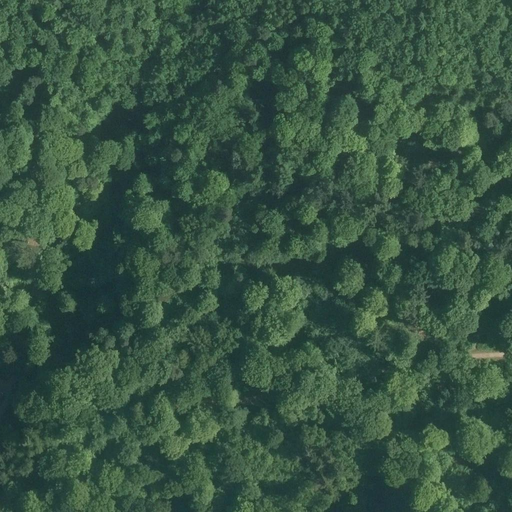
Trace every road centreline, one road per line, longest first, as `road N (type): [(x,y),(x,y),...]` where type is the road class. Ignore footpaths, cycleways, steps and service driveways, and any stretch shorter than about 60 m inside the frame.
road 1 (track): [(0,321),(114,377),(212,399),(309,392),(511,356)]
road 2 (track): [(328,0),(239,94),(219,130),(295,137),(511,224)]
road 3 (track): [(184,0),(62,275),(0,321)]
road 4 (track): [(62,275),(120,246),(219,130)]
